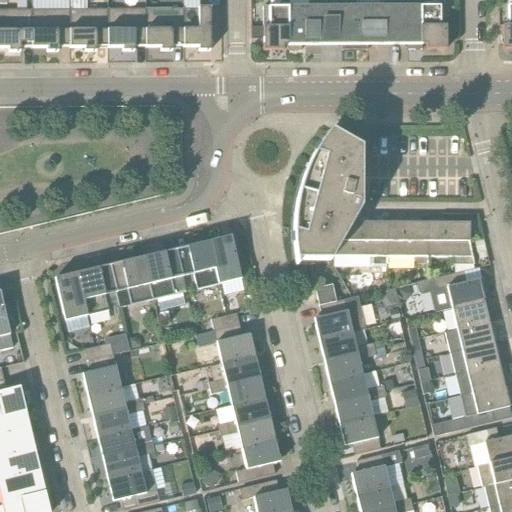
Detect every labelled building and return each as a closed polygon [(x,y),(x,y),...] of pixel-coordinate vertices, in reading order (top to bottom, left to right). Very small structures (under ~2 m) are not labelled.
[(341,52),(354,52),(354,8),(346,8),(345,0),(325,0),(325,8),(321,8),(321,47),(341,47),(341,52)] [(421,52),(421,47),(419,7),(387,8),(387,47),(407,47),(407,52),(421,52)] [(419,7),(421,47),(425,47),(425,51),(445,51),(445,27),(440,27),(439,7),(419,7)] [(511,7),(507,7),(507,27),(502,27),(502,51),(511,51),(511,7)] [(282,47),(287,47),(288,8),(268,8),(262,9),(262,28),(262,52),(282,52),(282,47)] [(301,47),(321,47),(321,8),(288,8),(287,47),(287,52),(301,52),(301,47)] [(367,47),(387,47),(387,8),(354,8),(354,52),(367,52),(367,47)] [(171,49),(184,49),(198,49),(198,53),(209,53),(209,9),(184,11),(184,10),(171,10),(171,49)] [(20,54),(20,50),(19,11),(0,10),(0,50),(8,50),(8,54),(20,54)] [(57,54),(57,50),(57,10),(19,11),(20,50),(46,50),(46,54),(57,54)] [(95,53),(95,49),(95,10),(57,10),(57,50),(84,50),(84,54),(95,53)] [(133,53),(133,49),(133,10),(95,10),(95,49),(122,49),(122,53),(133,53)] [(171,53),(171,49),(171,10),(133,10),(133,49),(160,49),(160,53),(171,53)] [(352,224),(359,210),(360,150),(330,133),(333,129),(332,129),(327,135),(321,144),(318,148),(312,158),(307,168),(302,179),(298,190),(294,210),(292,230),(292,244),(294,257),(295,262),(295,267),(311,267),(311,262),(330,262),(332,259),(351,259),(352,224)] [(351,259),(389,259),(390,224),(352,224),(351,259)] [(389,259),(427,259),(428,224),(390,224),(389,259)] [(472,266),(474,266),(468,243),(469,225),(428,224),(427,259),(471,259),(472,266)] [(208,243),(219,286),(240,281),(230,238),(208,243)] [(477,254),(485,252),(482,241),(474,243),(477,254)] [(196,291),(219,286),(208,243),(175,251),(182,278),(192,276),(196,291)] [(152,302),(174,297),(170,281),(182,278),(175,251),(142,259),(152,302)] [(130,308),(152,302),(142,259),(109,267),(116,295),(127,292),(130,308)] [(76,275),(86,318),(108,313),(105,297),(116,295),(109,267),(76,275)] [(451,311),(486,302),(480,281),(478,282),(478,281),(461,285),(458,274),(417,284),(419,296),(446,289),(451,311)] [(64,324),(86,318),(76,275),(54,280),(64,324)] [(332,287),(314,290),(318,308),(335,304),(332,287)] [(401,302),(408,300),(411,294),(409,288),(398,291),(401,302)] [(344,302),(335,304),(318,308),(321,319),(313,321),(318,342),(351,334),(364,331),(356,298),(344,302)] [(0,338),(9,337),(7,329),(0,299),(0,338)] [(456,332),(491,323),(486,302),(451,311),(456,332)] [(392,321),(401,319),(399,310),(390,312),(392,321)] [(225,318),(210,321),(213,333),(238,327),(236,315),(225,318)] [(461,353),(496,344),(491,323),(456,332),(444,334),(449,355),(461,353)] [(220,366),(254,358),(249,336),(241,338),(238,327),(213,333),(196,337),(199,349),(215,345),(220,366)] [(410,343),(418,341),(415,329),(407,331),(410,343)] [(357,355),(355,349),(352,334),(351,334),(318,342),(323,363),(357,355)] [(413,354),(420,353),(418,341),(410,343),(413,354)] [(466,374),(501,365),(496,344),(461,353),(466,374)] [(86,363),(112,357),(109,345),(94,349),(84,351),(86,363)] [(364,347),(366,359),(375,357),(372,345),(364,347)] [(328,384),(362,376),(358,361),(366,359),(364,347),(355,349),(357,355),(323,363),(328,384)] [(86,398),(120,390),(112,357),(86,363),(89,374),(81,376),(86,398)] [(220,366),(223,381),(224,381),(225,387),(259,379),(254,358),(220,366)] [(460,398),(506,386),(501,365),(466,374),(455,376),(460,398)] [(420,385),(428,383),(425,371),(417,373),(420,385)] [(367,397),(365,391),(362,376),(328,384),(333,405),(367,397)] [(231,408),(264,400),(259,379),(225,387),(227,393),(231,408)] [(384,391),(393,389),(391,380),(382,383),(384,391)] [(225,387),(224,381),(223,381),(217,382),(220,394),(227,393),(225,387)] [(0,418),(22,413),(17,391),(5,393),(3,382),(0,382),(0,418)] [(220,394),(217,382),(212,384),(207,385),(208,391),(210,397),(220,394)] [(423,397),(430,395),(428,383),(420,385),(423,397)] [(450,434),(494,424),(491,413),(508,409),(508,408),(511,408),(506,386),(460,398),(465,419),(447,423),(450,434)] [(373,389),(376,401),(385,399),(384,393),(382,387),(373,389)] [(338,426),(372,418),(368,403),(376,401),(373,389),(365,391),(367,397),(333,405),(338,426)] [(125,411),(124,405),(120,390),(86,398),(91,419),(125,411)] [(234,423),(226,425),(229,437),(237,435),(236,429),(269,421),(264,400),(231,408),(234,423)] [(138,401),(132,403),(135,415),(143,413),(142,407),(141,401),(138,401)] [(96,440),(130,432),(126,417),(135,415),(132,403),(124,405),(125,411),(91,419),(96,440)] [(453,418),(451,406),(430,408),(432,420),(453,418)] [(0,440),(27,434),(22,413),(0,418),(0,440)] [(351,446),(354,457),(379,451),(372,418),(338,426),(343,448),(351,446)] [(241,450),(274,442),(269,421),(236,429),(237,435),(241,450)] [(430,427),(433,438),(444,436),(441,424),(430,427)] [(218,433),(220,439),(229,437),(226,425),(217,427),(218,433)] [(135,453),(134,447),(142,444),(144,456),(153,454),(151,443),(149,443),(145,429),(130,432),(96,440),(101,461),(135,453)] [(488,466),(511,460),(511,437),(498,441),(495,430),(466,437),(468,448),(483,444),(488,466)] [(0,462),(32,455),(27,434),(0,440),(0,462)] [(237,485),(274,476),(272,466),(279,464),(274,442),(241,450),(246,471),(235,474),(237,485)] [(106,482),(140,474),(136,459),(144,456),(142,444),(134,447),(135,453),(101,461),(106,482)] [(428,446),(412,450),(415,460),(431,457),(429,450),(428,446)] [(355,498),(389,490),(384,468),(401,464),(398,453),(355,463),(358,474),(350,476),(355,498)] [(0,484),(37,476),(32,455),(0,462),(0,484)] [(493,487),(511,482),(511,460),(488,466),(476,469),(481,490),(493,487)] [(124,511),(159,504),(156,493),(151,471),(140,474),(106,482),(112,504),(119,502),(121,511),(124,511)] [(0,493),(3,506),(42,497),(37,476),(0,484),(0,493)] [(255,511),(290,511),(286,491),(278,493),(275,482),(239,491),(241,502),(252,500),(255,511)] [(498,508),(511,504),(511,482),(493,487),(498,508)] [(447,498),(455,496),(452,484),(444,486),(447,498)] [(387,511),(394,511),(392,505),(389,490),(355,498),(358,511),(387,511)] [(450,510),(457,508),(455,496),(447,498),(450,510)] [(4,511),(46,511),(42,497),(3,506),(4,511)] [(412,511),(409,501),(401,503),(402,511),(412,511)] [(402,511),(401,503),(392,505),(394,511),(387,511),(402,511)]
